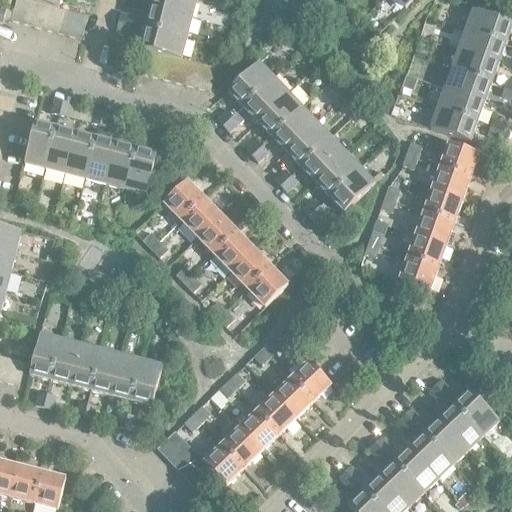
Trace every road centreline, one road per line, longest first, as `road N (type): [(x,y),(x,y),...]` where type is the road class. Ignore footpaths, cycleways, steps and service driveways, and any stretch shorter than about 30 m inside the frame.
road 1 (residential): [(447,329),(373,301),(339,274),(192,115),(88,85)]
road 2 (residential): [(267,511),(447,329)]
road 3 (residential): [(154,511),(94,443),(0,417)]
road 4 (residential): [(447,329),(493,203),(511,188)]
road 5 (residential): [(0,120),(12,68),(88,85)]
